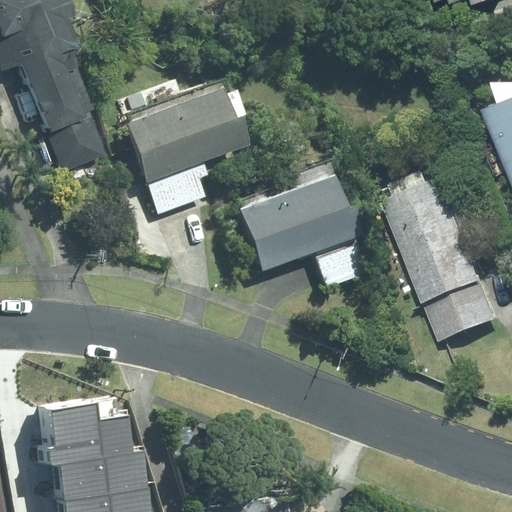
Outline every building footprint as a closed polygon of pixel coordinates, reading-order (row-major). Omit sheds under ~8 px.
[(50,0),(0,0),(0,64),(13,59),(59,167),(105,147),(59,39),(66,36),(50,0)] [(215,80),(117,116),(152,211),(201,193),(194,174),(206,170),(200,153),(237,140),(215,80)] [(510,103),(495,108),(511,152),(511,80),(501,81),(510,103)] [(324,168),(231,203),(255,265),(307,245),(321,283),(368,265),(343,198),(336,200),(324,168)] [(504,317),(449,173),(389,195),(444,340),(504,317)] [(60,464),(65,511),(150,511),(143,449),(131,451),(127,417),(99,420),(97,405),(53,410),(57,443),(46,444),(48,466),(60,464)] [(267,511),(263,492),(202,504),(203,511),(267,511)]
